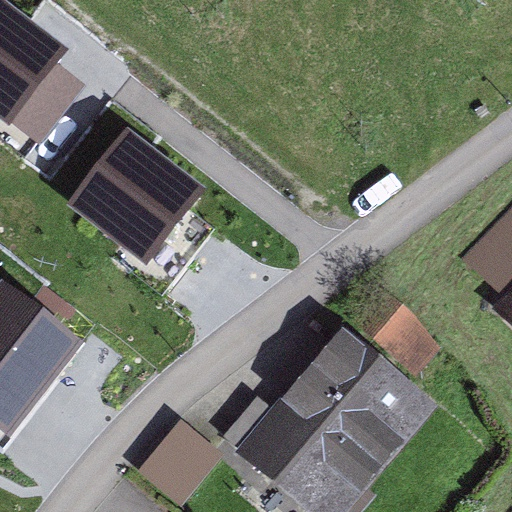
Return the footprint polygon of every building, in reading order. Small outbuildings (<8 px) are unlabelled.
[(69,63),(0,11),(0,125),(40,156),(86,96),(59,76),(69,63)] [(207,205),(125,141),(65,217),(146,281),(207,205)] [(511,222),(476,262),(511,294),(497,310),(511,323),(511,222)] [(2,295),(0,297),(0,444),(10,452),(83,359),(2,295)] [(397,363),(437,365),(439,326),(398,325),(397,363)] [(335,511),(422,409),(343,343),(251,453),(321,511),(335,511)] [(220,461),(181,429),(140,477),(179,510),(220,461)]
